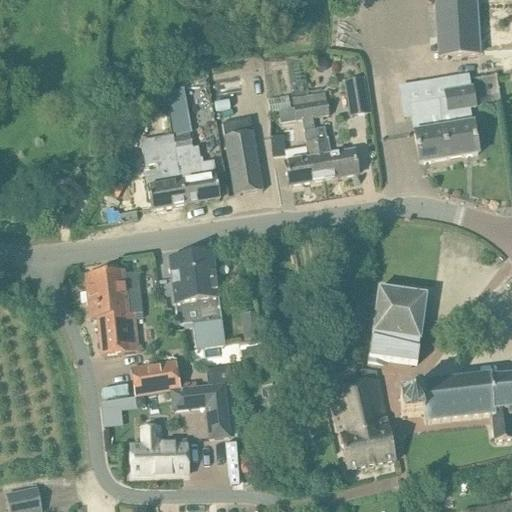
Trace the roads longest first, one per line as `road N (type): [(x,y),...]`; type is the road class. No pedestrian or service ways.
road 1 (residential): [(511,238),(439,209),(348,209),(50,263)]
road 2 (residential): [(50,263),(55,306),(86,382),(96,471),(119,499),(284,511)]
